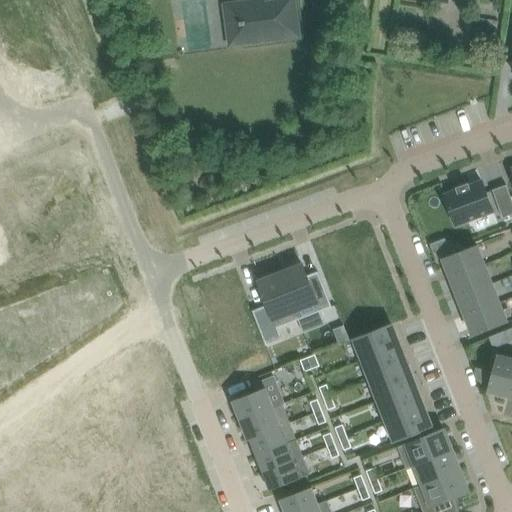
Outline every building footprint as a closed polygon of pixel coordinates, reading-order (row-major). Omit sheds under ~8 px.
[(296,0),(267,0),(264,0),(263,0),(236,0),(222,2),(227,47),(302,38),(296,0)] [(494,213),(483,183),(469,188),(469,185),(457,190),(458,192),(445,197),(456,227),(494,213)] [(511,199),(506,184),(492,190),(503,217),(511,213),(511,199)] [(455,244),(435,252),(438,259),(442,258),(458,252),(455,244)] [(458,252),(442,258),(450,277),(484,264),(476,244),(458,252)] [(290,269),(280,273),(298,319),(320,311),(332,306),(318,271),(307,275),(303,264),(299,265),(297,261),(288,265),(290,269)] [(484,264),(450,277),(457,296),(492,283),(484,264)] [(267,304),(252,310),(266,345),(282,338),(278,327),(298,319),(280,273),(272,276),(270,272),(262,275),(263,279),(258,281),(267,304)] [(492,283),(457,296),(465,315),(499,302),(492,283)] [(499,302),(465,315),(473,335),(507,322),(499,302)] [(354,338),(362,359),(399,345),(391,324),(354,338)] [(350,340),(344,326),(334,330),(339,344),(350,340)] [(362,359),(370,380),(407,365),(399,345),(362,359)] [(319,365),(315,354),(307,357),(312,368),(319,365)] [(488,386),(487,390),(508,395),(511,378),(511,358),(496,355),(492,371),(475,367),(474,371),(479,384),(488,386)] [(312,368),(307,357),(300,360),(304,371),(312,368)] [(370,380),(378,400),(415,385),(407,365),(370,380)] [(327,384),(319,387),(323,398),(331,395),(327,384)] [(378,400),(386,420),(423,405),(415,385),(378,400)] [(265,387),(232,400),(240,420),(273,407),(265,387)] [(335,406),(331,395),(323,398),(328,409),(335,406)] [(317,399),(310,402),(314,413),(322,410),(317,399)] [(386,420),(394,441),(431,426),(423,405),(386,420)] [(273,407),(240,420),(247,440),(249,439),(249,438),(281,426),(273,407)] [(326,421),(322,410),(314,413),(319,424),(326,421)] [(342,424),(335,427),(339,438),(347,435),(342,424)] [(281,426),(249,438),(249,439),(256,455),(287,443),(287,442),(281,426)] [(443,428),(397,446),(406,469),(415,465),(414,464),(452,449),(443,428)] [(323,435),(327,446),(335,443),(330,432),(323,435)] [(351,446),(347,435),(339,438),(344,449),(351,446)] [(287,443),(256,455),(262,472),(303,456),(296,438),(287,442),(287,443)] [(339,454),(335,443),(327,446),(332,457),(339,454)] [(452,449),(414,464),(415,465),(422,484),(422,485),(460,470),(452,449)] [(303,456),(262,472),(269,490),(310,474),(303,456)] [(374,467),(366,470),(370,481),(378,478),(374,467)] [(422,484),(413,487),(422,511),(450,511),(458,509),(453,497),(468,491),(460,470),(422,485),(422,484)] [(361,474),(354,477),(358,488),(366,485),(361,474)] [(382,490),(378,478),(370,481),(375,493),(382,490)] [(370,497),(366,485),(358,488),(362,500),(370,497)] [(311,486),(280,499),(284,511),(297,511),(318,504),(318,503),(311,486)] [(318,504),(297,511),(331,511),(327,500),(318,503),(318,504)]
